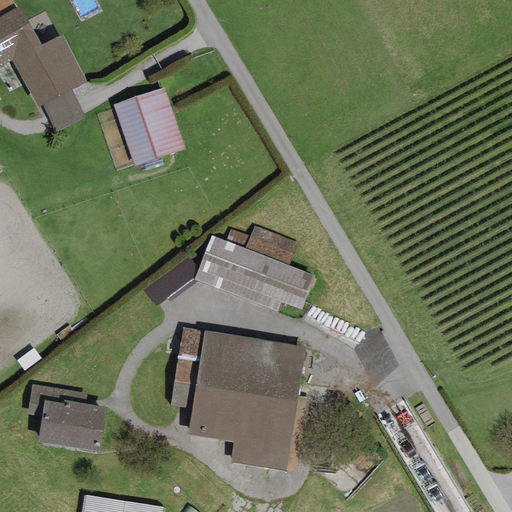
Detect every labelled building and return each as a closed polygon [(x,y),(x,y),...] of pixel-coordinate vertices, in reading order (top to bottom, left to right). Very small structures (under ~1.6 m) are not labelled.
[(0,0),(0,69),(11,63),(38,112),(85,85),(63,37),(41,49),(19,11),(16,12),(9,0),(0,0)] [(164,90),(113,107),(134,168),(185,151),(164,90)] [(230,230),(225,243),(288,268),(298,244),(254,226),(249,238),(230,230)] [(225,243),(210,237),(198,268),(193,281),(277,314),(281,305),(300,313),(314,279),(288,268),(225,243)] [(188,258),(142,292),(157,309),(193,281),(198,268),(188,258)] [(305,350),(183,329),(170,407),(192,410),(187,436),(234,444),(230,464),(285,474),(285,470),(297,473),(310,401),(297,399),(305,350)] [(26,415),(42,418),(44,404),(67,408),(68,403),(70,393),(31,386),(26,415)] [(67,408),(44,404),(42,418),(37,444),(100,455),(107,410),(68,403),(67,408)] [(86,511),(168,511),(169,506),(88,499),(86,511)]
